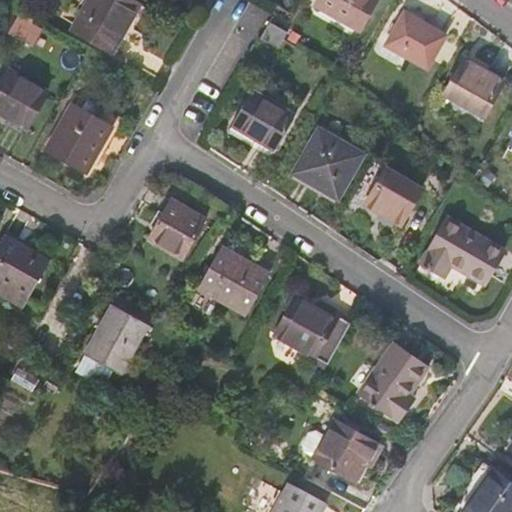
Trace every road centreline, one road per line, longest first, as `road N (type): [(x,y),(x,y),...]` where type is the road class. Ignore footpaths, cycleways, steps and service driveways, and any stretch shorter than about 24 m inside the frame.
road 1 (residential): [(482,362),(147,141)]
road 2 (residential): [(147,141),(102,214),(83,222),(0,178)]
road 3 (residential): [(391,510),(482,362)]
road 4 (residential): [(147,141),(227,0)]
